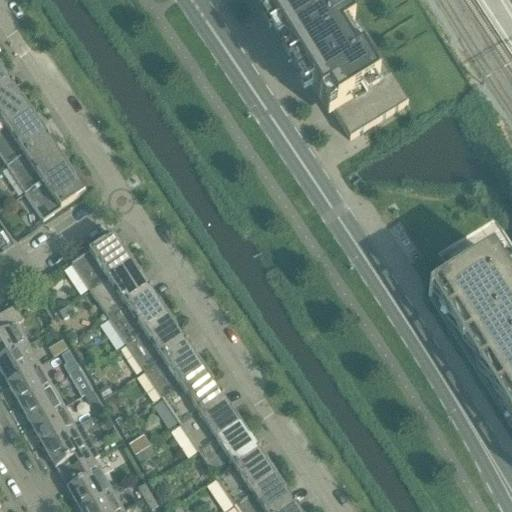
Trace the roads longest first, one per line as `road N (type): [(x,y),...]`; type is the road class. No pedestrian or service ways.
road 1 (tertiary): [(503,482),(189,0)]
road 2 (residential): [(330,511),(120,203)]
road 3 (residential): [(120,203),(0,21)]
road 4 (residential): [(0,284),(120,203)]
